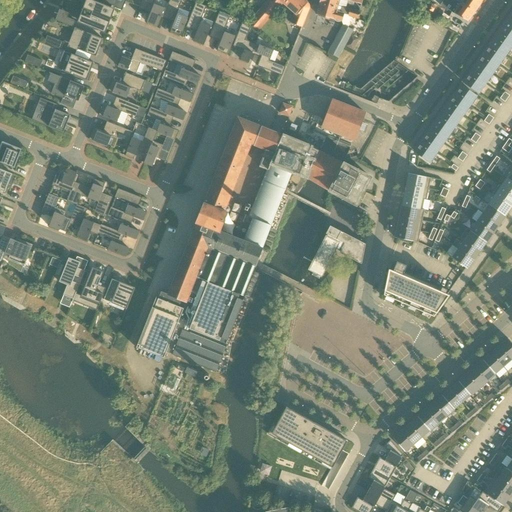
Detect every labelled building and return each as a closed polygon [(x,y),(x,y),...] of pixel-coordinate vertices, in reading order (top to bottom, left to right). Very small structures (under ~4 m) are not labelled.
[(102,32),(105,25),(108,25),(113,11),(111,10),(112,8),(91,0),(86,0),(82,10),(86,12),(81,24),(102,32)] [(157,26),(164,8),(153,4),(154,0),(142,0),(139,9),(150,13),(147,22),(157,26)] [(181,36),(188,17),(177,13),(182,0),(170,0),(163,18),(174,22),(171,32),(181,36)] [(308,3),(304,0),(272,0),(256,19),(261,24),(281,1),(295,13),(291,23),(302,27),(309,9),(309,8),(309,7),(309,6),(309,5),(308,4),(308,3)] [(339,0),(320,0),(320,3),(338,8),(338,6),(339,0)] [(468,21),(475,12),(460,2),(457,0),(449,0),(444,8),(454,14),(451,19),(464,26),(467,21),(468,21)] [(475,12),(482,2),(478,0),(457,0),(460,2),(475,12)] [(204,45),(211,27),(201,22),(207,6),(196,2),(186,27),(198,32),(194,41),(204,45)] [(350,10),(338,6),(338,8),(320,3),(317,14),(335,19),(335,20),(337,21),(339,22),(340,21),(341,21),(342,21),(343,14),(358,19),(360,12),(350,10)] [(227,54),(235,36),(224,32),(230,16),(229,15),(220,12),(210,37),(221,41),(217,50),(227,54)] [(67,17),(65,24),(72,27),(73,27),(76,21),(67,17)] [(255,31),(261,24),(256,19),(250,27),(255,31)] [(249,63),(253,53),(253,51),(256,45),(246,41),(251,29),(242,23),(233,46),(243,50),(244,50),(242,58),(241,59),(249,63)] [(498,32),(511,41),(511,27),(505,23),(498,32)] [(337,36),(347,42),(353,31),(343,25),(337,36)] [(76,28),(71,40),(79,43),(77,49),(96,57),(103,39),(76,28)] [(511,46),(511,41),(498,32),(492,41),(507,53),(511,46)] [(282,76),(286,67),(285,67),(270,61),(274,50),(274,49),(259,36),(256,45),(253,51),(262,55),(261,56),(257,66),(282,76)] [(345,47),(347,42),(337,36),(334,41),(345,47)] [(58,48),(61,42),(55,40),(53,45),(58,48)] [(334,41),(331,47),(342,52),(345,47),(334,41)] [(485,51),(501,62),(507,53),(492,41),(485,51)] [(331,47),(328,52),(339,58),(342,52),(331,47)] [(150,54),(137,49),(136,49),(132,59),(131,60),(124,57),(122,56),(118,66),(136,74),(141,63),(145,65),(162,71),(163,72),(163,69),(167,61),(150,54)] [(90,72),(88,71),(92,62),(64,51),(60,62),(64,64),(62,71),(87,81),(90,72)] [(501,62),(485,51),(478,60),(494,71),(501,62)] [(183,66),(179,76),(188,80),(197,84),(201,76),(199,75),(191,72),(192,71),(196,61),(173,52),(169,61),(183,66)] [(34,59),(32,64),(40,68),(42,62),(34,59)] [(478,60),(472,69),(488,80),(494,71),(478,60)] [(409,70),(408,70),(399,64),(394,61),(361,89),(341,81),(338,89),(354,95),(371,102),(375,96),(389,102),(418,77),(409,70)] [(176,64),(170,62),(167,70),(174,72),(176,64)] [(479,93),(488,80),(472,69),(463,82),(479,93)] [(190,102),(193,94),(191,93),(184,90),(185,89),(188,80),(179,76),(165,70),(162,79),(176,85),(172,94),(172,95),(181,98),(181,99),(190,102)] [(51,73),(47,81),(55,84),(51,94),(64,99),(65,96),(78,101),(84,86),(51,73)] [(140,78),(127,73),(126,73),(122,83),(122,84),(114,81),(112,81),(108,91),(114,93),(127,98),(131,87),(141,91),(141,90),(143,86),(145,80),(140,78)] [(25,89),(28,83),(20,80),(18,86),(25,89)] [(150,89),(152,83),(145,80),(143,86),(144,86),(150,89)] [(461,85),(456,92),(472,103),(476,96),(461,85)] [(173,117),(183,121),(186,113),(184,112),(177,109),(177,107),(181,99),(181,98),(172,95),(172,94),(158,89),(155,97),(155,98),(169,103),(165,113),(174,117),(173,117)] [(465,112),(472,103),(456,92),(449,101),(465,112)] [(136,105),(122,99),(117,97),(113,107),(112,109),(105,106),(104,105),(103,105),(99,115),(117,122),(122,112),(136,117),(138,114),(141,107),(136,105)] [(46,106),(39,123),(64,132),(70,115),(55,110),(57,105),(41,98),(38,103),(46,106)] [(365,113),(333,101),(332,100),(326,118),(322,128),(355,140),(359,130),(364,132),(367,125),(362,123),(365,113)] [(449,101),(443,110),(458,122),(465,112),(449,101)] [(292,107),(283,104),(280,113),(289,116),(292,107)] [(147,110),(141,107),(138,114),(144,117),(145,115),(147,110)] [(151,107),(147,116),(161,121),(157,131),(156,130),(156,131),(155,131),(165,135),(176,139),(179,131),(177,130),(169,127),(170,126),(173,117),(174,117),(165,113),(151,107)] [(452,131),(458,122),(443,110),(436,120),(452,131)] [(238,117),(210,188),(168,294),(161,292),(159,298),(158,298),(139,348),(164,358),(166,352),(173,355),(215,372),(245,296),(243,295),(255,264),(291,172),(271,164),(269,170),(267,170),(265,174),(249,216),(246,215),(243,221),(250,224),(248,229),(237,225),(232,236),(224,233),(220,231),(227,212),(228,211),(230,208),(226,207),(230,196),(251,144),(256,145),(263,127),(238,117)] [(445,140),(452,131),(436,120),(430,129),(445,140)] [(133,132),(107,122),(103,131),(103,133),(95,130),(93,129),(89,139),(108,146),(108,147),(114,149),(119,138),(122,140),(128,142),(129,142),(131,137),(133,132)] [(311,147),(269,130),(266,128),(263,127),(256,145),(259,146),(262,148),(266,150),(260,167),(267,170),(269,170),(271,164),(291,172),(292,171),(307,177),(329,191),(356,205),(370,177),(344,164),(318,150),(311,147)] [(139,150),(145,153),(146,153),(150,145),(152,141),(155,131),(156,131),(156,130),(149,128),(143,142),(133,138),(125,156),(133,159),(134,157),(137,150),(139,150)] [(430,129),(423,138),(439,150),(445,140),(430,129)] [(156,157),(157,158),(167,162),(176,139),(165,135),(155,131),(152,141),(150,145),(146,153),(147,154),(144,163),(152,167),(153,165),(156,157)] [(439,150),(423,138),(414,151),(430,162),(439,150)] [(20,153),(22,149),(2,142),(1,145),(0,147),(0,162),(1,163),(12,167),(15,168),(20,153)] [(503,175),(507,178),(511,181),(511,167),(510,165),(503,175)] [(67,169),(60,167),(53,184),(60,187),(71,191),(67,201),(77,205),(78,205),(80,198),(81,195),(85,186),(75,183),(74,182),(75,180),(77,174),(77,173),(67,169)] [(0,190),(5,193),(12,174),(0,169),(0,190)] [(406,184),(429,189),(431,178),(408,173),(406,184)] [(501,186),(511,193),(511,181),(507,178),(501,186)] [(105,184),(95,180),(91,189),(85,186),(81,195),(99,202),(95,212),(105,216),(106,215),(109,206),(113,197),(103,193),(101,193),(104,185),(105,184)] [(404,195),(427,199),(429,189),(406,184),(404,195)] [(494,195),(511,207),(511,206),(511,193),(501,186),(499,184),(492,194),(494,195)] [(142,198),(122,190),(118,189),(115,197),(127,202),(129,203),(125,213),(134,217),(141,220),(143,221),(147,213),(145,212),(137,209),(138,208),(142,198)] [(56,208),(60,198),(49,194),(42,212),(51,216),(53,217),(50,223),(50,224),(49,226),(59,230),(66,212),(56,208)] [(402,205),(425,210),(422,209),(424,200),(427,200),(427,199),(404,195),(402,205)] [(505,216),(511,207),(494,195),(488,204),(489,205),(505,216)] [(87,209),(78,205),(77,205),(69,223),(79,227),(81,228),(78,235),(77,237),(87,241),(91,232),(98,235),(99,234),(98,233),(101,225),(94,223),(93,222),(84,219),(87,209)] [(423,221),(425,210),(402,205),(400,216),(423,221)] [(489,205),(483,214),(499,225),(505,216),(489,205)] [(125,213),(123,212),(111,207),(108,216),(119,221),(122,222),(118,231),(124,234),(124,235),(136,239),(139,231),(137,230),(130,227),(131,226),(134,217),(125,213)] [(477,223),(492,234),(499,225),(483,214),(477,223)] [(398,227),(420,231),(423,221),(400,216),(398,227)] [(477,223),(471,231),(487,242),(492,234),(477,223)] [(118,231),(115,230),(101,225),(98,233),(99,234),(108,237),(112,239),(108,249),(120,254),(126,257),(129,250),(129,249),(128,248),(126,247),(120,245),(121,243),(124,234),(118,231)] [(333,265),(359,278),(363,256),(366,244),(330,226),(326,234),(328,234),(309,269),(314,272),(312,275),(319,279),(321,276),(322,276),(333,254),(338,257),(333,265)] [(396,238),(418,242),(420,231),(398,227),(396,238)] [(460,237),(462,239),(480,251),(487,242),(471,231),(467,228),(460,237)] [(474,260),(480,251),(462,239),(456,248),(458,249),(474,260)] [(7,263),(23,269),(31,249),(15,243),(14,245),(9,243),(3,258),(8,260),(7,263)] [(474,260),(458,249),(452,258),(468,269),(474,260)] [(53,257),(50,265),(58,268),(61,261),(53,257)] [(80,262),(76,260),(69,258),(63,272),(59,282),(67,285),(63,295),(73,299),(74,299),(76,294),(79,285),(80,284),(79,284),(73,282),(75,276),(81,278),(82,279),(82,278),(85,271),(84,271),(78,268),(80,262)] [(396,264),(393,271),(390,270),(389,269),(384,295),(387,296),(395,299),(401,302),(416,309),(423,312),(431,315),(434,316),(449,295),(448,295),(447,294),(445,293),(402,275),(404,272),(406,266),(397,262),(396,264)] [(104,272),(93,268),(92,269),(82,296),(81,296),(88,299),(89,299),(87,305),(87,306),(96,310),(97,311),(98,307),(106,288),(99,285),(103,273),(104,272)] [(122,283),(120,282),(118,285),(118,287),(110,284),(106,294),(105,296),(107,297),(105,300),(104,300),(106,301),(126,309),(126,308),(127,308),(135,288),(122,283)] [(500,345),(511,359),(511,342),(508,338),(500,345)] [(500,345),(491,352),(504,366),(511,359),(500,345)] [(491,352),(483,360),(495,374),(504,366),(491,352)] [(483,360),(475,367),(487,381),(495,374),(483,360)] [(177,365),(174,373),(192,381),(195,373),(177,365)] [(475,367),(467,374),(479,388),(487,381),(475,367)] [(459,381),(471,395),(479,388),(467,374),(459,381)] [(459,381),(450,388),(462,402),(471,395),(459,381)] [(454,409),(462,402),(450,388),(442,395),(454,409)] [(442,395),(434,402),(446,416),(454,409),(442,395)] [(438,423),(446,416),(434,402),(426,409),(438,423)] [(279,427),(275,435),(282,439),(281,441),(283,439),(302,450),(301,452),(303,450),(322,461),(321,463),(322,461),(323,461),(324,460),(333,465),(348,441),(287,407),(276,425),(279,427)] [(426,409),(417,417),(430,431),(438,423),(426,409)] [(409,424),(421,438),(430,431),(417,417),(409,424)] [(409,424),(401,431),(413,445),(421,438),(409,424)] [(405,452),(413,445),(401,431),(393,438),(405,452)] [(391,477),(396,467),(403,454),(391,440),(388,443),(385,448),(390,451),(385,460),(380,457),(374,468),(391,477)] [(391,477),(374,468),(369,478),(374,481),(369,491),(391,503),(393,500),(396,495),(384,489),(391,477)] [(511,472),(506,468),(500,477),(511,485),(511,472)] [(511,485),(500,477),(494,486),(509,497),(511,492),(511,485)] [(398,491),(405,496),(409,490),(401,485),(398,491)] [(509,497),(494,486),(487,495),(502,506),(509,497)] [(410,490),(404,500),(412,504),(417,496),(417,494),(410,490)] [(391,503),(369,491),(363,500),(358,497),(352,508),(359,511),(371,511),(375,505),(386,511),(387,511),(391,503)] [(468,499),(465,502),(478,511),(483,511),(488,506),(497,511),(502,506),(487,495),(482,491),(477,500),(470,495),(468,499)] [(412,504),(404,500),(401,505),(393,500),(391,503),(387,511),(386,511),(385,511),(407,511),(409,509),(409,510),(412,504)] [(478,511),(465,502),(462,506),(460,510),(462,511),(478,511)]
